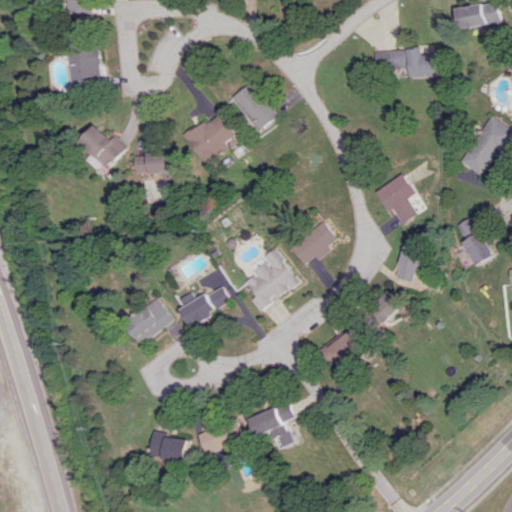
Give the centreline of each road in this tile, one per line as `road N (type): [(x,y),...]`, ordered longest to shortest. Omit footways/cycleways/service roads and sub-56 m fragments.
road 1 (residential): [(211,367),(189,346),(159,360),(159,374),(173,386),(257,355),(350,276),(359,228),(330,137),(291,72),(257,40),(191,8),(140,9),(126,19),(127,80),(151,85),(178,43),(210,20)]
road 2 (residential): [(403,511),(275,340)]
road 3 (motorway): [(47,511),(0,368)]
